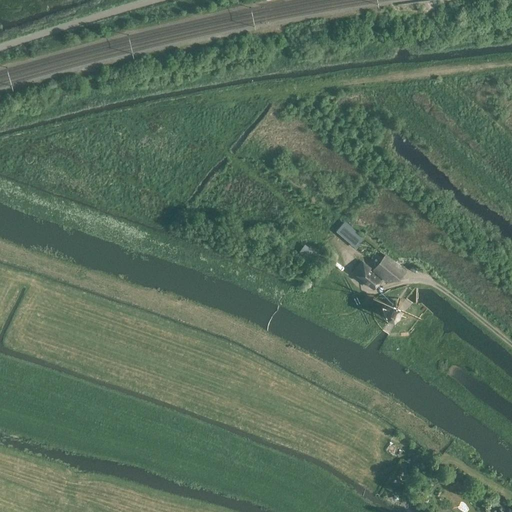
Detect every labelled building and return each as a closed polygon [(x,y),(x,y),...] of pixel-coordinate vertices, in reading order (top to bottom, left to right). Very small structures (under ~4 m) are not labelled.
[(336,231),(355,248),(364,238),(345,221),(336,231)] [(311,256),(319,245),(308,237),(300,247),(311,256)] [(387,281),(395,280),(399,279),(405,271),(385,254),(372,269),(387,281)] [(362,262),(354,272),(374,288),(380,280),(368,271),(370,268),(362,262)] [(336,289),(341,281),(331,274),(325,281),(336,289)] [(395,301),(387,303),(383,308),(385,316),(390,319),(398,318),(402,313),(401,305),(395,301)] [(391,496),(385,501),(389,505),(395,500),(391,496)]
